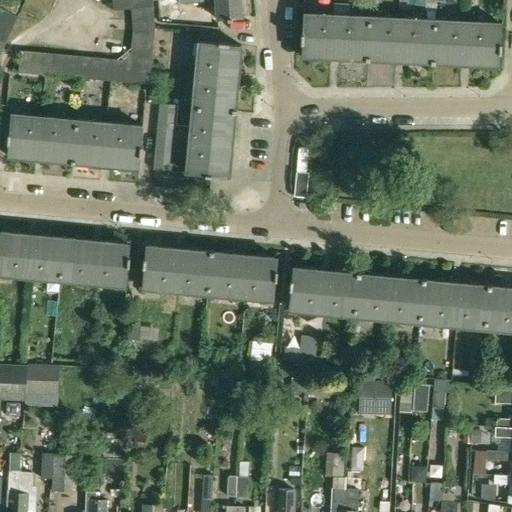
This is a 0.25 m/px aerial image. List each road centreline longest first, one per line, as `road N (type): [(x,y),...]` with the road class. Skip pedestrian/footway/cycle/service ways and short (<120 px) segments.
road 1 (residential): [(275,227),(0,201)]
road 2 (residential): [(511,249),(275,227)]
road 3 (residential): [(511,107),(284,108)]
